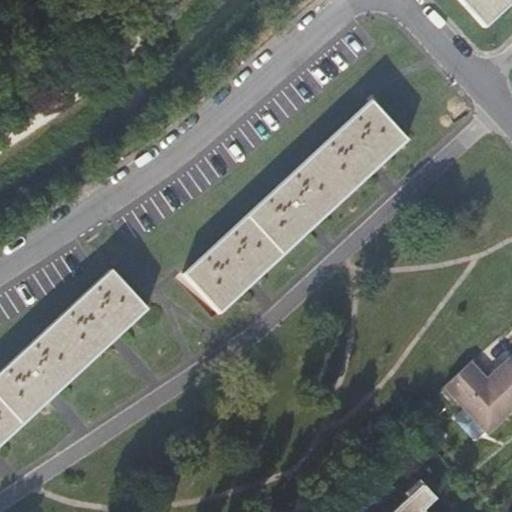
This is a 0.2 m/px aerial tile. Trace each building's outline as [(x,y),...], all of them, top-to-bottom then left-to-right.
[(511,0),(459,0),(484,27),(511,0)] [(370,102),(183,274),(219,314),(406,141),(370,102)] [(108,269),(0,369),(0,444),(146,310),(108,269)] [(472,368),(468,364),(444,386),(487,432),(510,410),(511,412),(511,363),(508,360),(505,363),(485,382),(472,368)] [(353,435),(369,454),(387,438),(369,420),(353,435)] [(422,511),(434,500),(420,486),(391,511),(422,511)]
